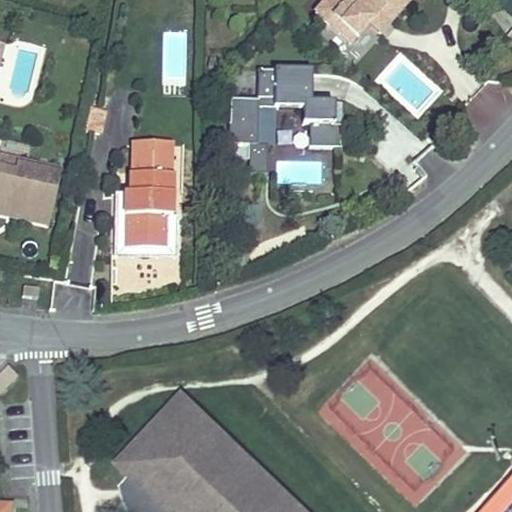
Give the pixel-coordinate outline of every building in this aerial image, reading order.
[(411,0),(328,0),(315,16),(328,27),(333,22),(355,41),(378,14),(390,25),(411,0)] [(229,101),(227,146),(274,148),(275,111),(306,112),(305,148),(336,150),(338,104),(311,103),(312,73),(257,71),(256,102),(229,101)] [(104,112),(90,108),(85,132),(99,134),(104,112)] [(132,176),(170,177),(171,146),(133,146),(132,176)] [(235,147),(235,172),(267,172),(267,147),(235,147)] [(0,174),(13,177),(14,170),(58,180),(59,175),(0,162),(0,174)] [(416,164),(399,175),(408,189),(425,178),(416,164)] [(0,214),(48,225),(58,180),(14,170),(13,177),(0,174),(0,214)] [(132,176),(130,176),(129,195),(124,195),(123,249),(165,250),(166,219),(171,219),(172,177),(170,177),(132,176)] [(123,249),(124,195),(114,194),(113,259),(176,261),(177,219),(171,219),(166,219),(165,250),(123,249)] [(38,290),(23,288),(22,298),(37,300),(38,290)] [(121,468),(131,477),(143,488),(124,508),(126,511),(298,511),(184,402),(121,468)] [(143,488),(131,477),(119,489),(122,498),(124,508),(143,488)] [(511,511),(511,491),(491,511),(511,511)]
